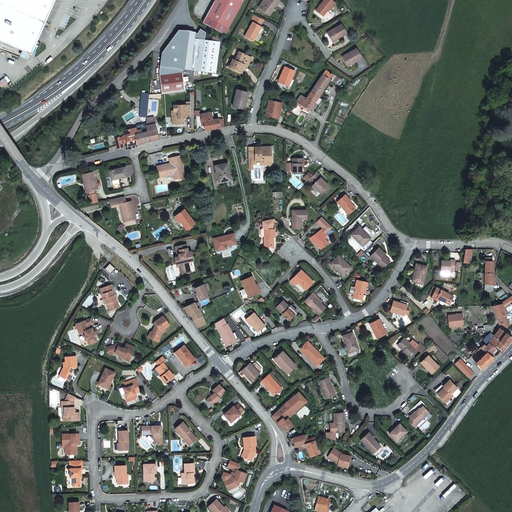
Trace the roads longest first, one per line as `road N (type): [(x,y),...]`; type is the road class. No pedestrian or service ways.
road 1 (residential): [(177,393),(152,410),(97,407),(90,424),(94,492),(200,494),(215,441),(190,411)]
road 2 (unclassified): [(49,170),(86,111),(157,43),(187,0)]
road 3 (trunk): [(0,145),(106,58),(153,0)]
road 4 (tertiary): [(511,349),(421,456),(380,484),(362,485)]
road 5 (residential): [(251,129),(306,145),(363,190),(411,246)]
road 6 (trunk): [(0,128),(77,78),(148,0)]
road 7 (trunk): [(141,0),(83,67),(0,121)]
road 8 (residential): [(318,327),(360,409),(394,405),(406,391),(404,377)]
road 9 (residential): [(295,8),(258,89),(251,129)]
road 10 (residential): [(132,150),(251,129)]
